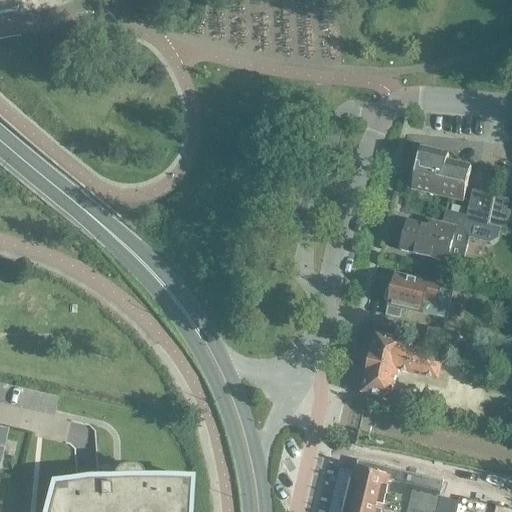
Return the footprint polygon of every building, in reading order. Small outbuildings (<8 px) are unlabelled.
[(415,174),(411,173),(407,187),(412,188),(411,191),(463,203),(471,169),(447,163),(448,156),(421,149),(415,174)] [(457,266),(465,260),(470,239),(464,230),(466,223),(489,228),(489,226),(496,197),(473,191),(466,217),(446,211),(443,224),(430,221),(428,228),(408,223),(405,236),(400,238),(398,246),(401,249),(401,252),(457,266)] [(496,197),(489,226),(506,230),(511,213),(506,212),(509,200),(496,197)] [(385,302),(389,305),(386,316),(400,320),(402,310),(446,320),(453,291),(441,288),(442,283),(416,277),(415,281),(395,276),(392,290),(387,291),(385,302)] [(452,348),(455,335),(429,328),(425,342),(452,348)] [(438,381),(444,355),(404,346),(405,342),(375,335),(361,394),(391,401),(398,372),(438,381)] [(505,387),(511,361),(499,359),(494,385),(505,387)] [(436,511),(443,483),(418,477),(357,462),(355,471),(354,471),(353,473),(339,469),(328,511),(436,511)] [(68,484),(52,485),(55,511),(187,511),(190,481),(177,480),(142,479),(142,477),(141,475),(140,473),(138,471),(136,470),(134,469),(132,468),(129,468),(127,468),(125,468),(120,469),(118,470),(116,472),(115,474),(114,476),(113,478),(113,480),(97,481),(88,482),(83,482),(68,484)]
